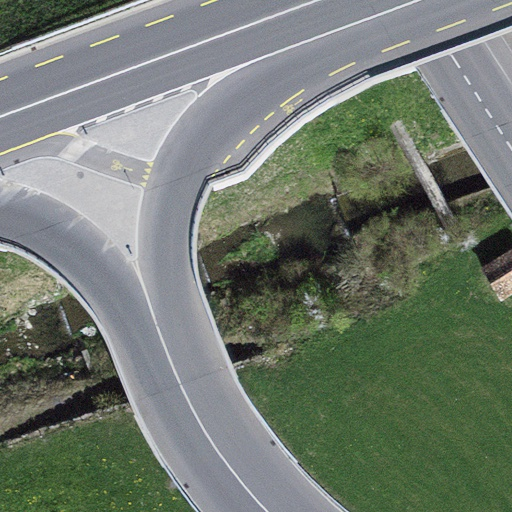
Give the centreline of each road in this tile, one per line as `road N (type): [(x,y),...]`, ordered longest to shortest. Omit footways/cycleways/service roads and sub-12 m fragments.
road 1 (secondary): [(150,296),(163,177),(174,148),(202,116),(290,66),(466,0)]
road 2 (secondary): [(0,126),(331,0)]
road 3 (secondary): [(150,296),(200,418),(271,511)]
road 4 (secondary): [(0,204),(38,214),(150,296)]
road 5 (tertiary): [(511,141),(423,0)]
